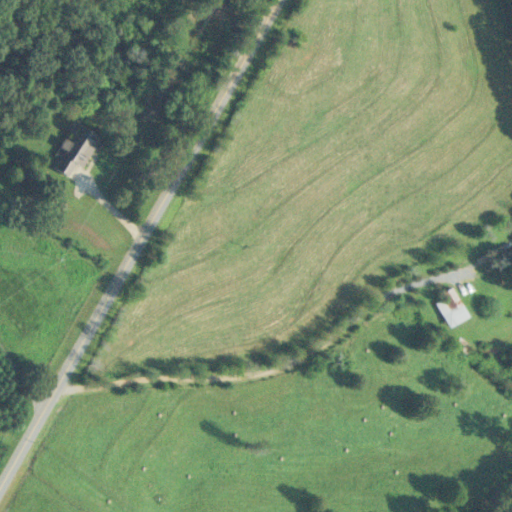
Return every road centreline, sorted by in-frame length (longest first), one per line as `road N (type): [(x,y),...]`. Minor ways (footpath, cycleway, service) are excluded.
road 1 (residential): [(0,488),(277,0)]
road 2 (residential): [(55,387),(262,369),(321,345),(396,287),(459,277)]
